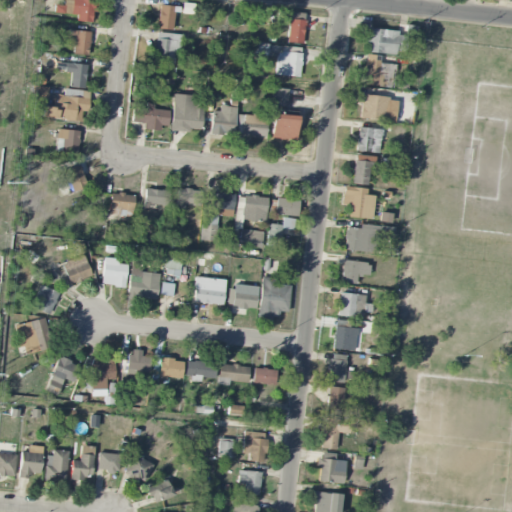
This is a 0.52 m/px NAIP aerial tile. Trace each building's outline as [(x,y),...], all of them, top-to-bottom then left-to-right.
[(91,23),(92,12),(95,12),(96,0),(63,0),(63,6),(54,5),(53,13),(77,15),(76,21),(91,23)] [(173,30),(175,7),(158,6),(157,29),(173,30)] [(302,44),(305,14),(288,12),(284,42),(302,44)] [(397,31),(365,29),(364,43),(368,43),(367,53),(395,55),(395,51),(404,52),(405,36),(397,36),(397,31)] [(72,55),(88,56),(89,32),(73,31),(72,55)] [(152,62),(173,65),(175,49),(179,49),(181,35),(156,32),(152,62)] [(277,76),(300,77),(300,47),(278,47),(277,76)] [(379,56),(364,55),(363,85),(393,87),(394,65),(378,64),(379,56)] [(84,89),(85,65),(64,64),(64,74),(70,74),(69,88),(84,89)] [(45,105),(47,88),(33,86),(31,103),(45,105)] [(89,92),(63,89),(63,96),(55,95),(54,108),(42,107),(41,118),(80,122),(81,111),(87,112),(89,92)] [(271,89),(270,107),(286,107),(287,90),(271,89)] [(194,96),(173,95),(169,131),(189,133),(189,129),(201,130),(203,105),(194,104),(194,96)] [(386,121),(387,97),(361,95),(360,120),(386,121)] [(131,123),(144,123),(143,129),(167,130),(168,111),(153,110),(153,105),(142,104),(143,104),(132,103),(131,123)] [(210,134),(234,135),(235,107),(219,107),(219,113),(211,113),(210,134)] [(266,116),(242,114),(241,135),(265,137),(266,116)] [(295,140),(296,116),(272,115),(272,139),(295,140)] [(356,152),(379,153),(379,129),(357,129),(356,152)] [(56,139),(62,139),(62,153),(77,153),(78,130),(56,130),(56,139)] [(352,185),(367,185),(368,168),(374,168),(374,156),(353,156),(352,185)] [(85,188),(80,166),(65,169),(71,192),(85,188)] [(366,189),(343,187),(341,203),(349,204),(348,217),(371,220),(373,196),(365,195),(366,189)] [(144,204),(167,205),(167,191),(144,190),(144,204)] [(111,193),(109,212),(131,215),(133,195),(111,193)] [(233,194),(209,193),(208,215),(232,216),(233,194)] [(265,222),(266,198),(236,196),(235,209),(242,209),(241,221),(265,222)] [(297,216),(298,200),(276,199),(275,215),(297,216)] [(216,240),(216,215),(202,215),(201,240),(216,240)] [(281,239),(282,229),(293,230),(294,219),(282,218),(281,226),(268,225),(267,238),(281,239)] [(238,245),(260,249),(263,233),(241,229),(238,245)] [(179,280),(180,253),(165,253),(164,279),(179,280)] [(69,285),(91,276),(82,255),(60,264),(69,285)] [(126,265),(118,264),(118,260),(103,258),(101,285),(124,288),(126,265)] [(354,285),(356,274),(367,276),(369,264),(342,261),(339,283),(354,285)] [(157,299),(158,274),(153,274),(153,266),(139,265),(139,275),(128,275),(128,298),(157,299)] [(193,303),(222,305),(224,279),(194,278),(193,303)] [(289,286),(277,285),(277,278),(260,278),(258,319),(278,320),(278,312),(287,312),(289,286)] [(227,307),(255,309),(257,287),(230,284),(227,307)] [(160,296),(172,296),(173,285),(160,285),(160,296)] [(32,309),(50,315),(57,293),(40,287),(32,309)] [(365,296),(339,293),(336,316),(363,319),(365,296)] [(23,347),(24,354),(50,349),(44,319),(13,325),(18,348),(23,347)] [(353,352),(356,329),(334,326),(331,349),(353,352)] [(148,357),(141,357),(141,351),(127,350),(126,373),(147,374),(148,357)] [(344,355),(329,354),(327,382),(343,383),(344,355)] [(48,386),(59,390),(62,380),(73,383),(79,365),(56,358),(48,386)] [(183,361),(159,358),(156,382),(167,383),(167,378),(180,380),(183,361)] [(92,397),(106,396),(106,380),(114,380),(114,360),(90,360),(92,397)] [(185,376),(213,377),(214,363),(185,362),(185,376)] [(246,383),(248,367),(218,364),(216,385),(227,385),(227,382),(246,383)] [(251,383),(274,386),(275,370),(253,368),(251,383)] [(340,414),(344,389),(328,387),(324,412),(340,414)] [(227,415),(241,416),(242,406),(228,406),(227,415)] [(336,433),(348,434),(349,420),(321,419),(320,449),(335,450),(336,433)] [(248,461),(263,463),(265,434),(243,431),(241,453),(249,454),(248,461)] [(231,440),(217,439),(217,458),(230,458),(231,440)] [(28,479),(29,473),(39,474),(42,447),(27,446),(27,453),(20,452),(17,478),(28,479)] [(70,480),(91,480),(92,447),(79,446),(79,461),(70,461),(70,480)] [(64,482),(67,452),(47,450),(44,480),(64,482)] [(335,454),(320,452),(317,482),(342,484),(344,461),(334,460),(335,454)] [(96,471),(117,473),(119,455),(98,453),(96,471)] [(0,475),(14,476),(15,455),(0,454),(0,475)] [(123,477),(144,483),(150,462),(130,456),(123,477)] [(244,485),(243,494),(259,495),(259,472),(237,471),(237,485),(244,485)] [(146,488),(151,503),(172,496),(166,480),(146,488)] [(338,511),(340,494),(312,493),(311,511),(338,511)]
